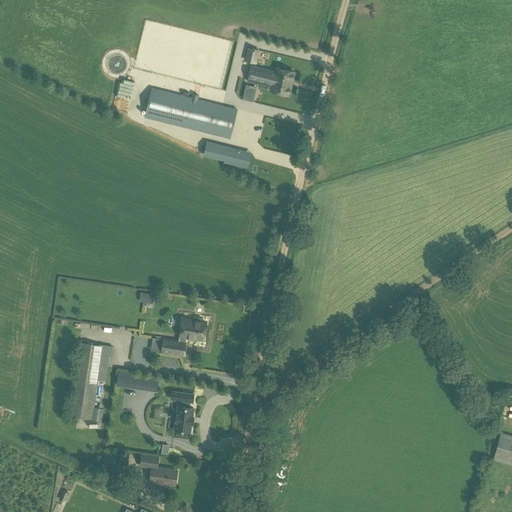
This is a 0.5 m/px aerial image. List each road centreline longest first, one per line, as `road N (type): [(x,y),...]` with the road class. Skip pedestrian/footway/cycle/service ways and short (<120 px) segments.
road 1 (track): [(236,511),(256,390),(347,0)]
road 2 (track): [(511,228),(254,402)]
